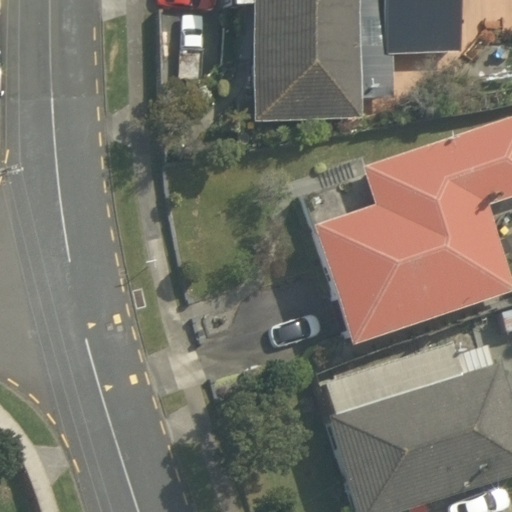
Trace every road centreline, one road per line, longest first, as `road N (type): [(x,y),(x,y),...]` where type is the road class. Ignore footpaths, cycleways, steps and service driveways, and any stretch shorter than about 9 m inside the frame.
road 1 (residential): [(49,0),(70,281)]
road 2 (residential): [(70,281),(139,511)]
